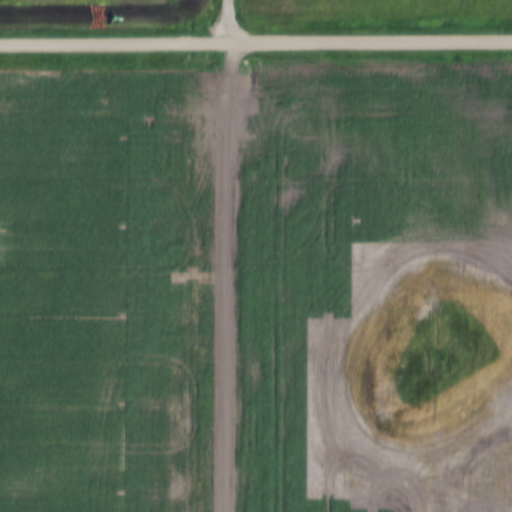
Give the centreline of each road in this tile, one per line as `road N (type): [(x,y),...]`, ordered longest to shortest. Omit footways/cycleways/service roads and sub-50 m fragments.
road 1 (residential): [(511,43),(0,47)]
road 2 (track): [(236,511),(240,0)]
